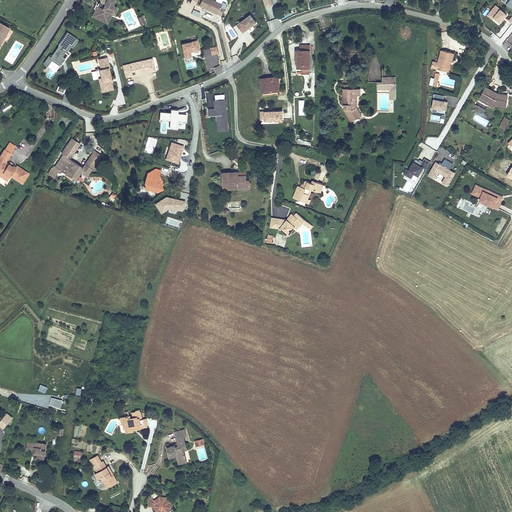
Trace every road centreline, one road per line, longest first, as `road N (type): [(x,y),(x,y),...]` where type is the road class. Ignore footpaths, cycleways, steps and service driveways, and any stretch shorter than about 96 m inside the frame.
road 1 (residential): [(12,80),(99,117),(122,115),(232,71),(301,17),(372,4),(469,28),(511,62)]
road 2 (track): [(299,511),(360,491),(511,394)]
